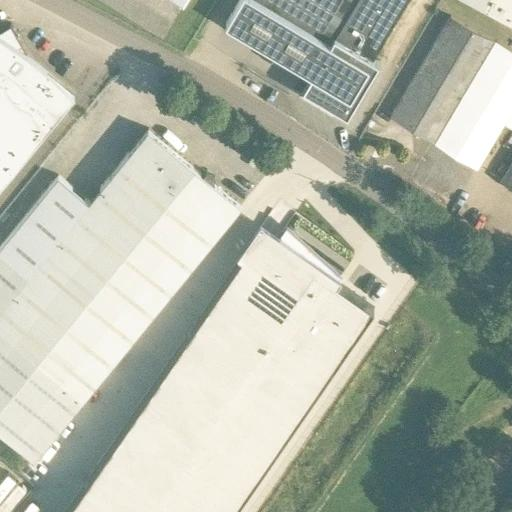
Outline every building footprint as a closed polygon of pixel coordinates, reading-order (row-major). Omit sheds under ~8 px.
[(167,0),(123,0),(123,1),(159,23),(154,31),(166,37),(183,9),(167,0)] [(239,0),(236,7),(226,24),(312,75),(311,77),(312,78),(336,108),(335,108),(348,116),(367,85),(360,81),(408,0),(239,0)] [(511,0),(463,0),(484,11),(511,26),(511,0)] [(450,15),(392,113),(435,139),(490,36),(450,15)] [(0,186),(75,97),(35,64),(9,26),(0,32),(0,186)] [(511,48),(490,36),(435,139),(478,165),(511,106),(511,48)] [(2,247),(0,249),(0,430),(36,459),(242,205),(149,129),(90,202),(59,177),(2,247)] [(511,161),(502,178),(511,184),(511,161)] [(244,258),(66,511),(232,511),(375,307),(338,282),(342,276),(263,221),(239,255),(244,258)] [(0,482),(11,466),(0,457),(0,482)]
